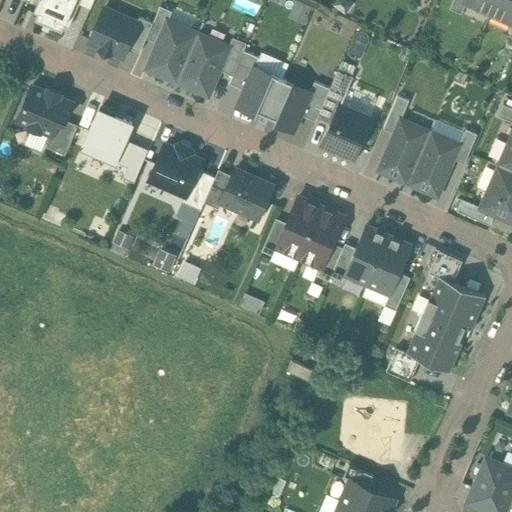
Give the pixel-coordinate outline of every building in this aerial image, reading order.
[(81,0),(39,0),(34,13),(38,15),(35,21),(60,32),(60,30),(61,30),(61,32),(62,33),(62,30),(63,30),(63,32),(65,27),(69,28),(81,0)] [(453,0),(450,8),(462,13),(467,1),(466,1),(466,0),(453,0)] [(466,0),(466,1),(467,1),(491,12),(496,0),(466,0)] [(511,0),(496,0),(491,12),(511,21),(511,0)] [(138,22),(104,8),(89,43),(100,47),(99,49),(112,54),(112,52),(123,57),(128,47),(138,22)] [(199,34),(168,20),(146,69),(177,83),(199,34)] [(230,47),(199,34),(177,83),(189,88),(208,96),(230,47)] [(254,67),(238,107),(255,114),(257,109),(266,113),(281,78),(254,67)] [(279,118),(277,124),(294,131),(311,90),(281,78),(266,113),(279,118)] [(332,85),(317,118),(332,124),(341,103),(342,103),(347,92),(332,85)] [(73,104),(59,98),(61,94),(49,88),(47,92),(32,86),(17,121),(21,123),(21,120),(22,120),(22,123),(29,126),(28,128),(40,133),(41,131),(53,136),(60,120),(65,122),(73,104)] [(398,96),(383,129),(394,133),(401,119),(409,100),(398,96)] [(342,103),(341,103),(332,124),(322,146),(353,159),(372,116),(342,103)] [(511,107),(503,104),(498,116),(511,121),(511,107)] [(132,125),(99,110),(82,150),(115,164),(132,125)] [(401,119),(394,133),(378,170),(408,183),(430,131),(401,119)] [(466,129),(460,144),(454,159),(465,164),(477,134),(466,129)] [(460,144),(430,131),(408,183),(438,196),(454,159),(460,144)] [(511,135),(499,165),(511,171),(511,135)] [(496,138),(489,154),(500,159),(507,142),(496,138)] [(175,149),(164,145),(149,180),(185,196),(186,196),(197,170),(201,161),(191,156),(192,154),(190,150),(180,145),(176,147),(175,149)] [(511,171),(499,165),(481,207),(481,208),(495,214),(511,221),(511,171)] [(489,188),(495,169),(486,167),(480,185),(489,188)] [(273,185),(235,169),(232,176),(221,203),(222,203),(258,219),(273,185)] [(197,170),(186,196),(185,196),(182,203),(201,211),(204,204),(215,178),(197,170)] [(232,176),(218,170),(215,178),(204,204),(219,210),(222,203),(221,203),(232,176)] [(321,207),(299,197),(287,224),(276,248),(277,248),(299,258),(321,207)] [(481,207),(462,199),(457,211),(490,225),(495,214),(481,208),(481,207)] [(201,211),(182,203),(175,217),(194,226),(201,211)] [(344,216),(321,207),(299,258),(321,267),(322,268),(332,243),(344,216)] [(276,219),(262,252),(273,257),(277,248),(276,248),(287,224),(276,219)] [(389,236),(366,226),(356,248),(345,273),(346,274),(368,283),(389,236)] [(132,240),(118,234),(113,244),(127,250),(132,240)] [(411,246),(389,236),(368,283),(390,293),(391,293),(400,272),(411,246)] [(343,248),(332,243),(322,268),(321,267),(317,276),(329,281),(331,276),(343,248)] [(343,248),(331,276),(343,281),(346,274),(345,273),(356,248),(345,243),(343,248)] [(464,260),(439,249),(434,261),(458,271),(464,260)] [(174,258),(163,254),(160,252),(154,267),(163,271),(168,273),(174,258)] [(458,271),(434,261),(429,272),(440,277),(440,276),(454,282),(458,271)] [(411,277),(400,272),(391,293),(390,293),(385,305),(396,310),(411,277)] [(432,294),(478,313),(485,296),(486,297),(486,296),(454,282),(440,276),(440,277),(432,294)] [(478,313),(432,294),(431,298),(429,298),(422,313),(463,331),(465,326),(471,329),(478,313)] [(415,335),(458,352),(462,341),(459,340),(463,331),(422,313),(415,329),(417,330),(415,335)] [(367,335),(352,329),(345,346),(360,352),(367,335)] [(458,352),(415,335),(407,351),(407,352),(421,358),(450,371),(451,370),(450,370),(458,352)] [(421,358),(407,352),(407,351),(396,347),(391,358),(416,369),(421,358)] [(416,369),(391,358),(386,370),(411,380),(416,369)] [(313,370),(291,361),(287,372),(308,381),(313,370)] [(511,467),(487,456),(467,501),(492,511),(504,511),(511,494),(511,467)] [(375,474),(349,463),(343,477),(350,480),(351,479),(369,487),(375,474)] [(369,487),(351,479),(350,480),(341,503),(361,511),(389,511),(395,498),(369,487)] [(361,511),(341,503),(336,511),(361,511)]
